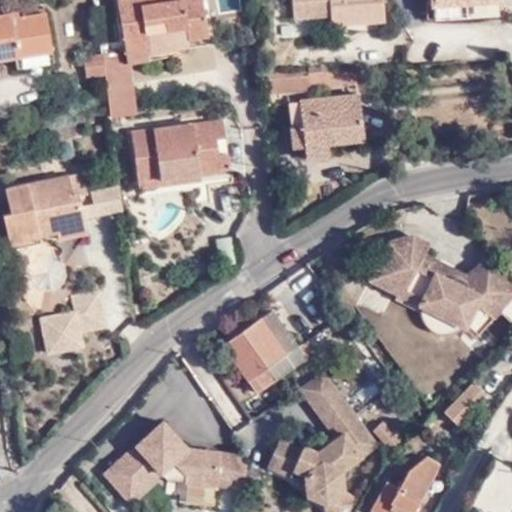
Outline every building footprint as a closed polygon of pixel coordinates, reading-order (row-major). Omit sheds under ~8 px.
[(125,53),(127,53),(148,50),(147,42),(147,32),(187,27),(188,37),(208,35),(202,0),(117,0),(125,51),(125,53)] [(383,21),(381,0),(293,0),(294,14),(331,13),(331,23),(383,21)] [(0,59),(16,57),(51,51),(45,13),(20,17),(21,22),(12,23),(11,14),(0,16),(0,59)] [(21,22),(20,17),(19,13),(11,14),(12,23),(21,22)] [(147,32),(147,42),(188,37),(187,27),(147,32)] [(53,61),(51,51),(16,57),(17,66),(53,61)] [(107,91),(110,117),(135,113),(127,53),(125,53),(125,51),(102,54),(107,91)] [(337,75),(337,70),(273,74),(275,96),(291,95),(295,146),(307,145),(308,158),(330,156),(329,143),(364,140),(358,74),(337,75)] [(215,122),(217,139),(224,137),(223,121),(215,122)] [(219,154),(217,139),(215,122),(133,133),(137,175),(160,172),(162,180),(200,174),(207,174),(209,185),(233,182),(229,153),(219,154)] [(296,159),(308,158),(307,145),(295,146),(296,159)] [(69,157),(65,147),(53,153),(57,163),(69,157)] [(201,179),(200,174),(162,180),(160,172),(137,175),(140,188),(201,179)] [(82,174),(64,178),(67,196),(79,194),(86,192),(82,174)] [(67,196),(64,178),(6,189),(10,211),(0,212),(0,217),(5,242),(56,232),(58,239),(86,233),(79,194),(67,196)] [(97,188),(100,217),(124,215),(121,186),(97,188)] [(496,250),(503,245),(494,231),(486,237),(496,250)] [(387,240),(367,278),(417,302),(462,325),(475,336),(497,309),(511,321),(511,285),(489,256),(461,277),(420,254),(426,242),(411,234),(387,240)] [(218,266),(235,265),(234,237),(217,239),(218,266)] [(29,282),(23,257),(6,260),(11,285),(29,282)] [(73,310),(39,317),(48,358),(87,350),(83,333),(111,328),(103,288),(70,294),(73,310)] [(462,325),(417,302),(417,311),(420,323),(429,332),(442,336),(452,334),(458,329),(462,325)] [(271,311),(232,338),(240,350),(231,356),(256,391),(305,358),(271,311)] [(240,350),(232,338),(223,345),(231,356),(240,350)] [(323,369),(298,387),(315,411),(340,394),(323,369)] [(455,423),(484,393),(472,380),(456,395),(442,409),(455,423)] [(339,469),(377,443),(340,394),(315,411),(332,436),(312,449),(300,443),(288,469),(300,473),(302,495),(324,504),(341,488),(339,469)] [(163,420),(105,471),(129,499),(175,460),(186,473),(186,483),(243,486),(247,454),(188,449),(163,420)] [(390,450),(399,440),(383,420),(372,430),(390,450)] [(310,433),(304,426),(295,434),(300,441),(310,433)] [(288,469),(300,443),(279,434),(265,465),(284,474),(288,469)] [(413,511),(440,466),(427,457),(409,468),(398,486),(387,479),(371,510),(374,511),(413,511)]
